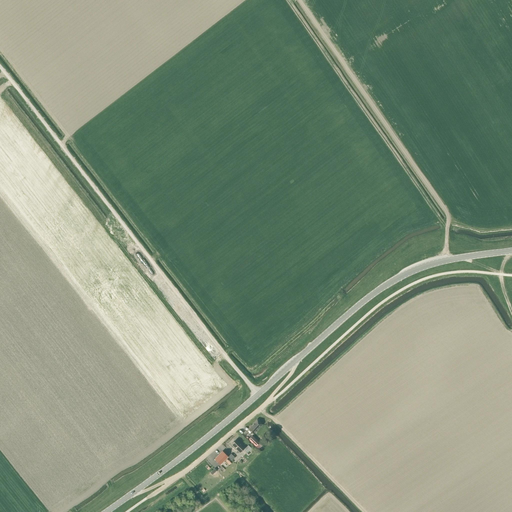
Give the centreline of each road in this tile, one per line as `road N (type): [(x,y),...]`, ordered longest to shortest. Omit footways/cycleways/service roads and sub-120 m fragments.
road 1 (unclassified): [(257,396),(0,66)]
road 2 (primary): [(294,363),(403,276),(511,252)]
road 3 (unclassified): [(178,476),(266,403),(294,363)]
road 4 (primary): [(130,494),(257,396)]
